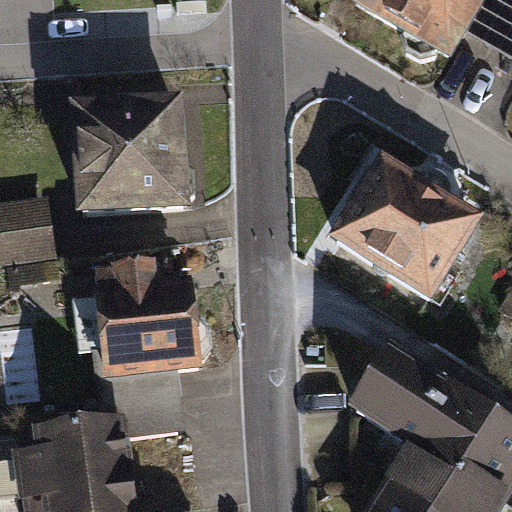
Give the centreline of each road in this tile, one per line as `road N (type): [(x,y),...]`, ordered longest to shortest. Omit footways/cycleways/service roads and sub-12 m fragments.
road 1 (residential): [(277,511),(250,31)]
road 2 (residential): [(250,31),(309,50),(511,172)]
